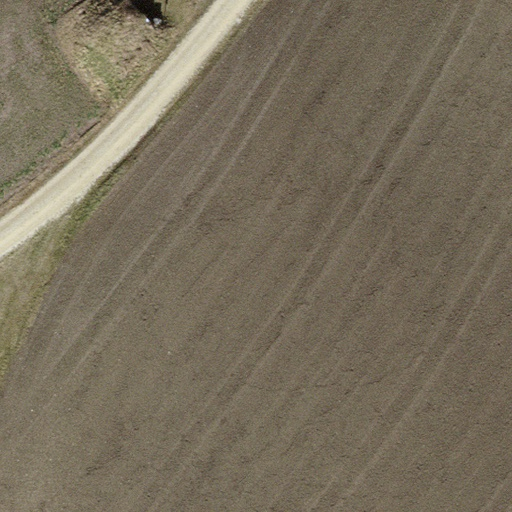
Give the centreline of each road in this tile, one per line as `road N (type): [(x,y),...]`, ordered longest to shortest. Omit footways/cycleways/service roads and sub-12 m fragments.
road 1 (track): [(0,406),(232,2)]
road 2 (track): [(0,236),(233,0)]
